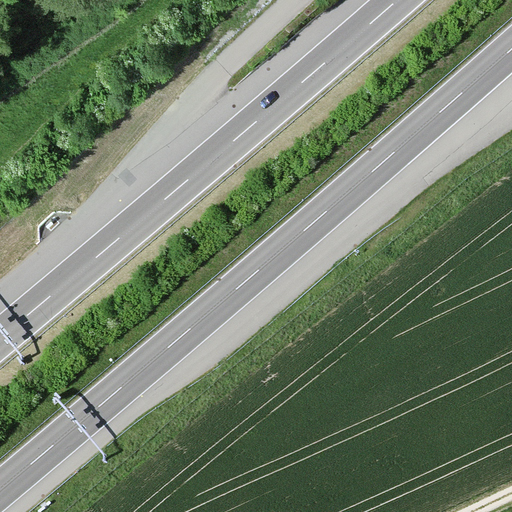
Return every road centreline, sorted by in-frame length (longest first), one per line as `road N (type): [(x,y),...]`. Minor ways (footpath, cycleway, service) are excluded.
road 1 (motorway): [(0,489),(511,48)]
road 2 (motorway): [(397,0),(0,338)]
